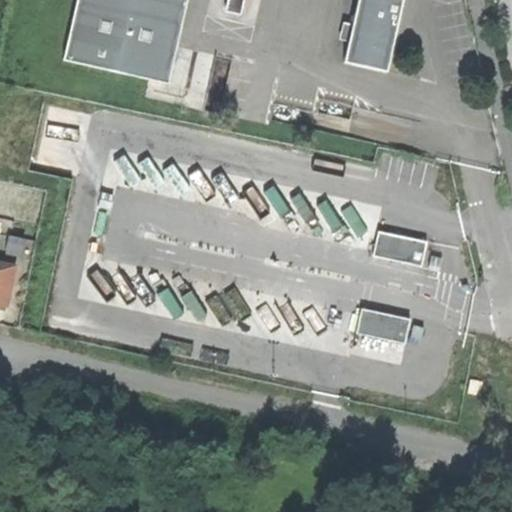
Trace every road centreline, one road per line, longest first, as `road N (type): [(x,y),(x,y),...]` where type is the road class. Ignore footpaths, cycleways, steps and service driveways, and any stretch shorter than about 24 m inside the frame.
road 1 (unclassified): [(0,353),(511,466)]
road 2 (unknown): [(504,311),(484,195),(459,116),(395,82),(294,53),(280,23),(283,0)]
